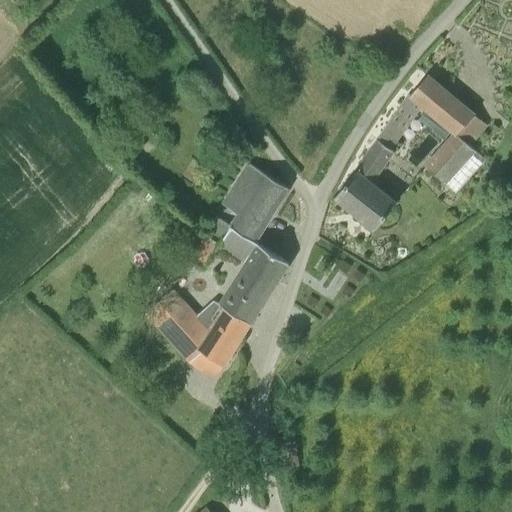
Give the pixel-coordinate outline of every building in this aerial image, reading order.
[(456,193),(486,159),(471,146),(488,125),(475,114),(428,74),(336,197),(375,229),(398,200),(375,182),(395,152),(392,150),(421,107),(452,132),(425,162),(456,193)] [(231,225),(256,240),(289,186),(251,163),(224,204),(237,212),(231,225)] [(207,266),(220,246),(203,234),(190,255),(207,266)] [(251,322),(277,281),(245,261),(220,301),(251,322)] [(202,351),(224,365),(251,322),(220,301),(217,298),(197,315),(174,288),(146,312),(190,362),(202,351)]
